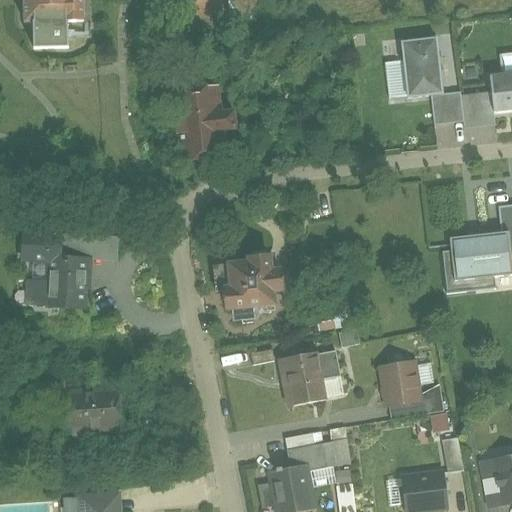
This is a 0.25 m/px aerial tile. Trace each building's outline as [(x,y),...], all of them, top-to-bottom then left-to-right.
[(20,0),(21,24),(79,23),(78,0),(20,0)] [(195,0),(197,15),(233,14),(232,0),(195,0)] [(432,94),(441,93),(435,37),(400,41),(402,59),(406,96),(407,97),(432,94)] [(390,97),(406,96),(402,59),(386,61),(390,97)] [(511,72),(490,75),(492,92),(495,113),(511,111),(511,72)] [(217,81),(172,85),(179,158),(223,154),(220,125),(233,124),(231,100),(219,102),(217,81)] [(465,122),(462,95),(461,91),(441,93),(432,94),(435,125),(465,122)] [(492,92),(462,95),(465,122),(466,129),(497,125),(495,113),(492,92)] [(511,204),(500,206),(503,234),(507,233),(509,253),(511,252),(511,204)] [(26,275),(25,306),(84,309),(88,257),(61,256),(62,231),(25,229),(24,254),(49,256),(48,277),(26,275)] [(118,235),(62,231),(61,256),(88,257),(117,259),(118,235)] [(509,253),(507,233),(503,234),(449,240),(450,251),(443,252),(448,293),(496,287),(495,275),(511,273),(509,253)] [(242,252),(208,254),(210,287),(218,286),(219,305),(272,303),(272,291),(281,291),(279,262),(269,262),(268,244),(241,245),(242,252)] [(334,332),(336,347),(357,344),(355,329),(334,332)] [(252,354),(254,365),(275,361),(273,350),(252,354)] [(317,353),(278,360),(286,407),(326,400),(322,378),(339,375),(335,353),(317,356),(317,353)] [(416,361),(379,367),(385,408),(390,407),(423,401),(422,395),(416,361)] [(120,385),(62,388),(64,440),(89,439),(89,427),(121,426),(120,385)] [(440,385),(422,395),(423,401),(390,407),(392,420),(445,411),(440,385)] [(424,417),(429,433),(447,428),(443,412),(424,417)] [(275,511),(308,511),(317,511),(311,472),(352,465),(348,439),(286,449),(290,470),(268,474),(270,484),(261,485),(264,506),(274,505),(275,511)] [(442,472),(462,469),(457,440),(437,443),(442,472)] [(511,452),(475,459),(483,507),(511,501),(511,452)] [(437,467),(397,473),(403,511),(414,511),(443,508),(437,467)] [(121,511),(120,491),(64,494),(65,511),(121,511)]
